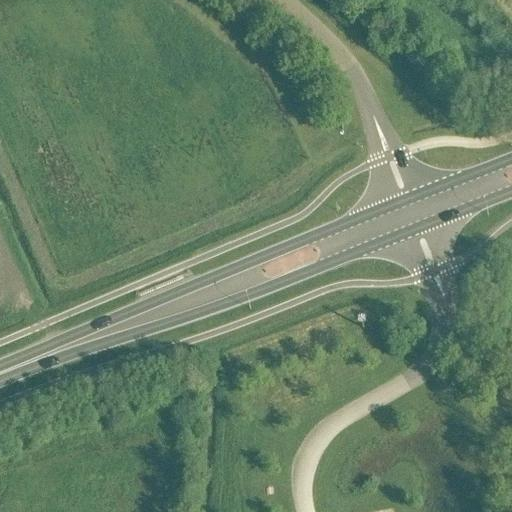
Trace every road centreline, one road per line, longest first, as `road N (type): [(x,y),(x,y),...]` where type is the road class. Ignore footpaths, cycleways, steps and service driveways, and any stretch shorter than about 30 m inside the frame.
road 1 (primary): [(47,355),(239,301),(417,230)]
road 2 (primary): [(405,201),(47,355)]
road 3 (unclassified): [(281,0),(350,66),(405,201)]
road 4 (unclassified): [(511,406),(451,341),(417,230)]
